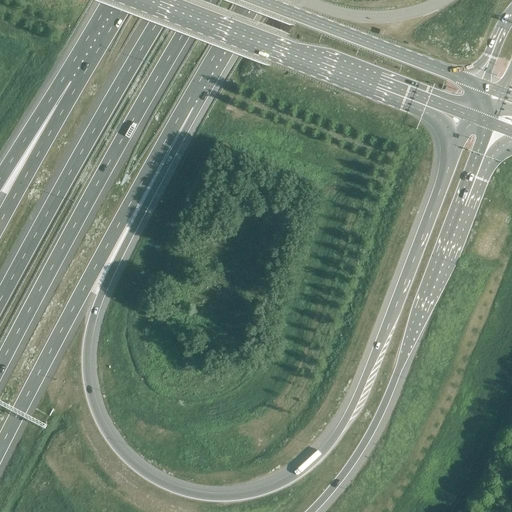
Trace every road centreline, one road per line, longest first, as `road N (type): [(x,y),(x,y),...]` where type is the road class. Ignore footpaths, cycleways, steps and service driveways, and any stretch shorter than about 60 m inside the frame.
road 1 (motorway): [(468,115),(334,439),(278,486),(200,496),(163,484),(121,453),(98,419),(86,370),(96,305),(184,105)]
road 2 (motorway): [(308,511),(370,432),(491,123)]
road 3 (motorway): [(0,366),(203,0)]
road 4 (motorway): [(0,450),(184,105)]
road 5 (motorway): [(167,0),(0,302)]
road 6 (trunk): [(165,0),(468,115)]
road 7 (trunk): [(483,86),(257,0)]
road 8 (motorway): [(75,87),(0,225)]
road 9 (unclassified): [(302,0),(366,17),(443,0)]
road 10 (motorway): [(184,105),(247,0)]
